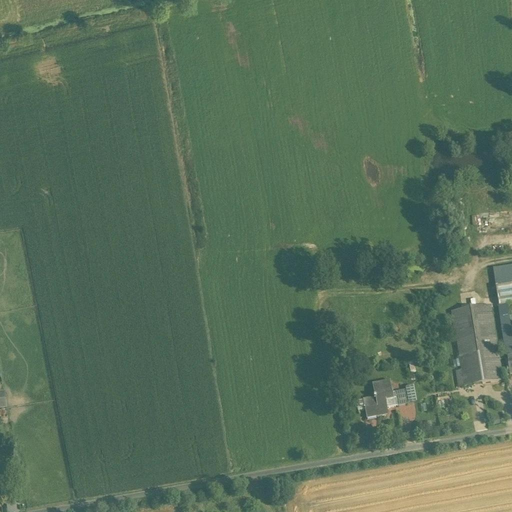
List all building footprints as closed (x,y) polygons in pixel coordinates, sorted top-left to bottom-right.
[(511,285),(497,287),(501,315),(509,314),(511,313),(511,285)] [(452,314),(464,388),(504,381),(492,307),(452,314)] [(501,315),(508,359),(511,358),(511,331),(511,329),(511,319),(511,318),(510,318),(509,314),(501,315)] [(363,401),(367,420),(388,415),(386,402),(394,400),(390,382),(372,385),(375,397),(374,397),(374,399),(363,401)] [(413,389),(406,390),(409,405),(416,404),(413,389)] [(406,391),(395,394),(397,407),(408,405),(406,391)]
